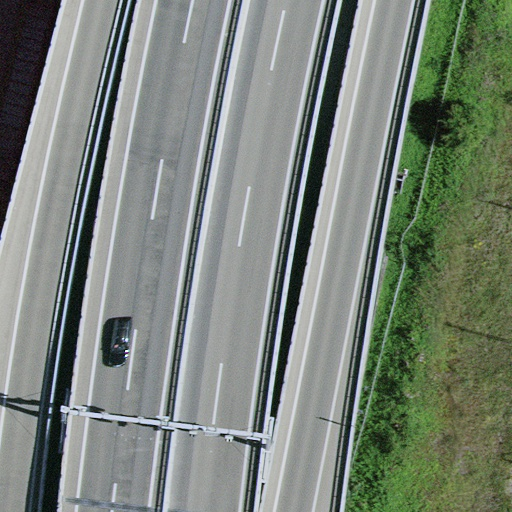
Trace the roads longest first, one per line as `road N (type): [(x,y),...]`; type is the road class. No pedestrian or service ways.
road 1 (motorway): [(290,511),(389,0)]
road 2 (motorway): [(99,0),(32,320),(8,511)]
road 3 (motorway): [(193,0),(141,276),(114,511)]
road 4 (motorway): [(204,511),(227,283),(277,0)]
